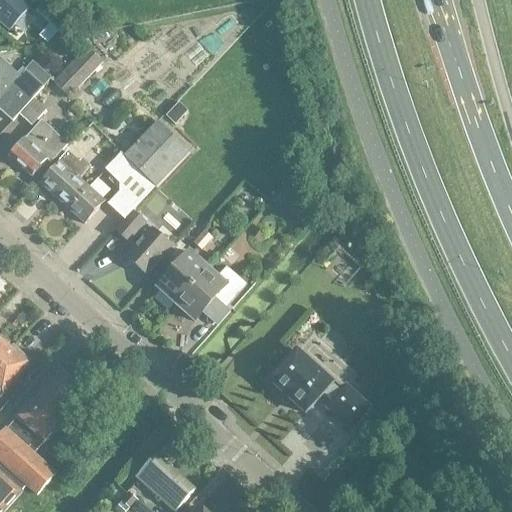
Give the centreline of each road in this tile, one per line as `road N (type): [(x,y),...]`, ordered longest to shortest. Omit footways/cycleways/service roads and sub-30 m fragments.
road 1 (residential): [(296,511),(0,237)]
road 2 (trunk): [(370,0),(431,199),(511,359)]
road 3 (trunk): [(511,211),(435,0)]
